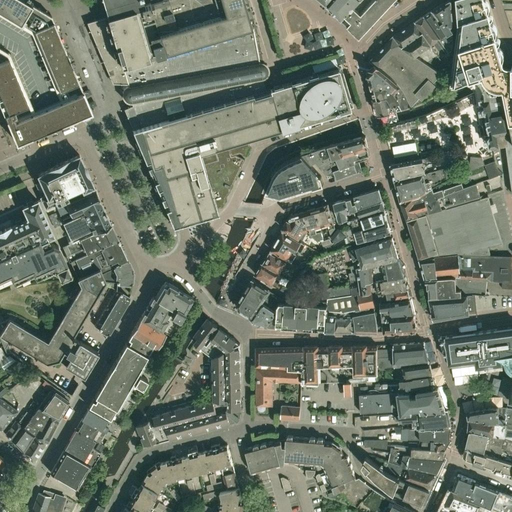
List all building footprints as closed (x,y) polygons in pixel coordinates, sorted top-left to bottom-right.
[(0,0),(0,102),(3,110),(7,119),(16,143),(18,142),(24,140),(36,134),(42,132),(50,129),(55,126),(67,121),(73,119),(84,114),(89,112),(92,111),(83,91),(77,77),(75,71),(70,60),(68,55),(64,47),(62,41),(57,29),(55,23),(51,16),(28,2),(25,0),(0,0)] [(102,0),(108,16),(87,22),(112,83),(128,84),(129,88),(260,64),(253,28),(165,54),(151,3),(142,6),(139,0),(102,0)] [(162,0),(151,3),(165,54),(253,28),(255,27),(246,0),(162,0)] [(331,0),(327,5),(342,20),(342,19),(360,0),(331,0)] [(360,0),(342,19),(350,26),(349,27),(350,28),(360,37),(391,4),(392,4),(391,3),(393,0),(360,0)] [(447,0),(432,11),(447,33),(448,35),(454,32),(451,28),(454,26),(453,1),(452,0),(447,0)] [(511,64),(509,64),(508,64),(507,64),(506,64),(505,63),(504,62),(504,61),(484,0),(456,0),(458,23),(451,80),(463,82),(474,79),(475,80),(477,81),(478,83),(479,84),(481,86),(482,87),(483,89),(483,91),(484,93),(484,95),(484,97),(485,99),(480,100),(481,106),(479,106),(486,142),(488,142),(489,147),(506,144),(511,190),(511,64)] [(432,11),(425,15),(433,26),(431,28),(439,38),(447,33),(432,11)] [(433,26),(425,15),(415,21),(431,43),(439,38),(431,28),(433,26)] [(414,22),(393,36),(415,56),(431,45),(414,22)] [(370,61),(375,64),(383,71),(397,81),(403,91),(413,106),(420,97),(422,99),(435,85),(433,83),(441,75),(442,75),(419,59),(415,56),(393,36),(370,61)] [(369,75),(372,89),(387,86),(395,92),(404,109),(405,108),(401,101),(396,92),(399,88),(400,87),(395,81),(374,64),(370,69),(368,74),(369,75)] [(124,108),(132,129),(173,225),(218,212),(217,208),(221,207),(224,202),(244,159),(234,154),(231,155),(228,144),(281,129),(343,111),(350,108),(342,80),(338,68),(270,88),(269,88),(264,86),(262,79),(262,78),(262,77),(131,101),(132,105),(124,108)] [(372,89),(375,98),(385,96),(396,111),(401,110),(404,109),(395,92),(387,86),(372,89)] [(375,98),(375,99),(379,114),(390,112),(396,111),(385,96),(375,98)] [(326,174),(327,176),(329,175),(333,174),(336,180),(363,170),(359,161),(367,158),(370,154),(368,147),(365,136),(364,137),(328,146),(304,154),(311,165),(312,165),(312,164),(315,162),(326,174)] [(391,163),(395,179),(422,172),(422,173),(426,172),(427,172),(444,167),(446,166),(446,157),(420,158),(419,158),(418,152),(394,157),(395,162),(391,163)] [(82,191),(94,185),(79,154),(69,159),(48,169),(48,170),(38,175),(47,194),(41,197),(46,208),(67,198),(82,191)] [(320,175),(311,165),(302,154),(294,157),(288,160),(286,162),(280,166),(279,166),(278,167),(273,173),(273,174),(266,192),(267,193),(268,193),(274,195),(280,196),(281,197),(314,187),(315,187),(315,186),(322,184),(322,185),(324,184),(323,183),(321,176),(320,175)] [(459,163),(459,155),(446,157),(446,166),(455,164),(459,163)] [(485,164),(482,157),(471,156),(470,163),(469,163),(471,170),(485,164)] [(491,178),(502,174),(503,173),(498,168),(495,160),(485,164),(491,178)] [(401,200),(420,194),(433,188),(441,182),(448,179),(447,177),(458,173),(455,164),(446,166),(444,167),(427,172),(426,172),(422,173),(395,180),(401,200)] [(434,191),(433,188),(420,194),(420,195),(412,197),(412,198),(401,201),(404,209),(439,197),(464,188),(462,184),(443,190),(442,188),(434,191)] [(407,218),(408,220),(447,209),(446,208),(481,197),(476,184),(464,188),(439,197),(404,209),(407,218)] [(95,189),(65,203),(69,210),(60,215),(61,220),(72,242),(93,233),(111,224),(101,201),(95,189)] [(354,196),(356,202),(357,206),(361,205),(361,207),(382,200),(379,191),(376,189),(354,196)] [(419,258),(420,259),(458,254),(458,253),(490,254),(488,247),(502,243),(488,196),(447,209),(408,220),(419,258)] [(358,208),(357,206),(356,202),(353,203),(351,197),(347,199),(346,198),(334,202),(337,214),(335,214),(337,221),(352,217),(350,212),(352,211),(351,210),(354,210),(358,208)] [(0,284),(0,283),(0,281),(7,278),(8,280),(13,278),(15,282),(22,279),(21,277),(28,273),(29,276),(35,273),(37,278),(43,275),(42,272),(50,269),(51,271),(56,268),(61,278),(72,273),(59,246),(55,248),(53,244),(51,244),(48,238),(54,235),(49,225),(38,200),(23,207),(28,219),(0,231),(0,284)] [(361,205),(357,206),(358,208),(354,210),(356,217),(360,216),(384,208),(382,200),(361,207),(361,205)] [(316,208),(321,226),(328,224),(331,234),(335,229),(328,204),(316,208)] [(304,211),(309,230),(311,236),(319,240),(323,238),(321,232),(317,233),(315,228),(321,226),(316,208),(315,208),(304,211)] [(353,228),(341,230),(338,228),(331,237),(335,243),(344,237),(346,243),(356,240),(357,242),(391,232),(389,225),(387,218),(385,208),(384,208),(360,216),(351,219),(352,224),(353,228)] [(285,223),(284,226),(283,228),(287,231),(286,231),(299,239),(303,232),(309,230),(304,211),(293,215),(291,215),(290,216),(286,222),(285,223)] [(70,261),(71,261),(85,254),(101,247),(118,239),(111,224),(93,233),(72,242),(66,245),(63,246),(70,261)] [(296,254),(292,252),(294,249),(296,250),(297,249),(301,252),(305,244),(301,242),(283,231),(275,243),(274,243),(271,247),(272,249),(271,250),(280,255),(287,259),(291,262),(296,254)] [(392,236),(356,248),(351,250),(353,260),(360,258),(359,259),(359,260),(360,260),(361,263),(351,266),(352,272),(349,272),(350,280),(359,279),(360,286),(351,287),(350,287),(334,289),(333,287),(329,288),(326,273),(319,273),(322,301),(327,302),(328,298),(360,293),(360,294),(372,292),(371,281),(373,281),(372,268),(375,263),(378,263),(398,258),(392,236)] [(99,268),(101,272),(127,259),(118,239),(101,247),(85,254),(71,261),(78,278),(99,268)] [(335,249),(333,244),(324,246),(326,252),(335,249)] [(264,263),(279,273),(280,273),(283,268),(293,269),(296,265),(291,262),(287,259),(280,255),(279,257),(270,252),(267,257),(265,258),(263,260),(264,263)] [(425,278),(455,275),(456,277),(460,277),(460,278),(487,280),(511,282),(511,268),(511,266),(511,255),(458,254),(420,259),(425,278)] [(203,258),(196,265),(199,268),(206,261),(203,258)] [(385,279),(404,275),(398,258),(378,263),(379,272),(383,271),(385,279)] [(127,259),(101,272),(106,281),(117,282),(131,284),(133,271),(127,259)] [(255,274),(272,284),(281,290),(283,285),(275,280),(279,273),(264,263),(262,263),(255,274)] [(8,318),(0,333),(0,339),(1,342),(6,353),(8,353),(10,350),(9,344),(10,342),(11,342),(12,341),(54,367),(59,359),(66,363),(66,364),(83,375),(84,375),(98,352),(80,341),(79,341),(74,338),(75,336),(74,335),(104,284),(116,289),(117,282),(106,281),(101,272),(99,268),(78,278),(81,285),(77,292),(47,341),(8,319),(8,318)] [(385,279),(381,280),(376,280),(378,293),(386,292),(408,289),(409,288),(404,275),(385,279)] [(429,294),(429,296),(474,294),(475,294),(486,295),(487,280),(460,278),(460,277),(456,277),(452,277),(439,277),(425,279),(424,280),(425,282),(427,284),(427,288),(428,288),(429,290),(428,291),(428,293),(429,294)] [(252,279),(237,303),(239,308),(252,317),(262,303),(270,291),(252,279)] [(163,285),(163,284),(155,297),(153,296),(116,360),(119,361),(118,363),(147,380),(147,379),(137,373),(153,345),(157,348),(166,333),(170,335),(183,314),(184,314),(186,310),(185,309),(193,297),(182,291),(181,292),(177,290),(178,288),(168,283),(168,284),(164,285),(163,285)] [(129,297),(116,289),(105,308),(118,315),(129,297)] [(408,289),(386,292),(387,300),(410,296),(408,289)] [(277,312),(268,325),(276,327),(278,305),(283,298),(270,291),(262,303),(263,303),(264,304),(265,303),(275,310),(274,311),(277,312)] [(338,312),(345,311),(360,309),(375,306),(373,293),(372,293),(372,292),(360,294),(360,293),(328,298),(327,302),(327,312),(335,312),(338,312)] [(476,311),(474,294),(429,296),(429,297),(435,319),(443,317),(469,313),(469,312),(476,311)] [(325,331),(325,330),(327,312),(327,302),(322,301),(283,298),(278,305),(276,327),(325,331)] [(392,315),(414,313),(410,298),(380,304),(381,310),(390,309),(390,312),(391,312),(392,315)] [(252,317),(253,320),(254,321),(268,325),(277,312),(274,311),(275,310),(265,303),(264,304),(263,303),(262,303),(252,317)] [(118,315),(105,308),(94,326),(108,334),(118,315)] [(381,310),(384,332),(412,330),(416,330),(417,327),(414,313),(392,315),(391,312),(390,312),(390,309),(381,310)] [(375,311),(374,311),(353,316),(353,317),(346,317),(345,317),(345,311),(338,312),(335,312),(334,330),(377,332),(377,319),(375,311)] [(327,312),(325,330),(334,330),(335,312),(327,312)] [(163,414),(153,416),(154,418),(156,428),(160,442),(181,437),(185,436),(186,436),(190,435),(210,429),(215,428),(220,427),(231,424),(230,422),(231,422),(232,423),(235,421),(238,418),(239,416),(240,415),(240,411),(240,410),(241,410),(241,400),(241,398),(241,388),(240,368),(240,358),(240,343),(228,334),(223,330),(221,328),(220,328),(219,329),(216,327),(217,326),(211,321),(209,319),(208,319),(207,318),(194,335),(195,335),(195,336),(196,336),(198,338),(208,345),(204,350),(207,352),(211,355),(212,356),(213,357),(213,358),(213,379),(214,389),(214,398),(216,399),(222,399),(222,404),(229,409),(227,412),(220,407),(216,408),(214,402),(212,401),(203,403),(203,402),(198,403),(193,404),(173,410),(163,413),(163,414)] [(511,326),(497,329),(473,332),(447,336),(447,335),(446,335),(446,336),(442,336),(440,336),(447,357),(449,356),(449,361),(449,362),(450,362),(450,366),(450,367),(451,367),(451,366),(477,362),(477,364),(477,365),(478,365),(500,362),(501,362),(502,362),(501,361),(501,360),(507,359),(507,360),(508,361),(508,362),(509,364),(510,365),(511,366),(511,390),(510,399),(509,400),(510,400),(511,400),(511,326)] [(424,342),(393,344),(394,357),(379,358),(379,368),(394,367),(394,366),(429,362),(429,361),(425,343),(424,342)] [(257,363),(257,365),(257,388),(256,388),(256,395),(257,395),(257,405),(258,405),(258,408),(260,410),(264,410),(266,408),(266,405),(273,405),(273,404),(273,377),(280,377),(280,381),(302,382),(302,381),(319,382),(344,382),(345,394),(352,394),(351,381),(378,380),(378,357),(377,345),(367,345),(367,344),(353,345),(342,346),(342,345),(329,345),(329,346),(318,346),(318,345),(305,345),(305,346),(257,347),(257,363)] [(9,366),(17,361),(9,355),(0,360),(0,362),(4,369),(9,366)] [(9,366),(10,367),(13,372),(23,365),(17,361),(9,366)] [(110,368),(107,375),(128,388),(134,377),(136,379),(134,383),(142,388),(147,380),(118,363),(116,365),(113,370),(110,368)] [(401,367),(402,379),(414,377),(414,376),(432,374),(430,364),(401,367)] [(394,371),(386,371),(386,379),(394,379),(394,371)] [(418,389),(436,386),(432,374),(414,376),(414,377),(402,379),(399,379),(400,384),(375,385),(376,393),(418,389)] [(107,375),(101,385),(122,398),(128,388),(107,375)] [(95,396),(116,409),(122,398),(101,385),(95,396)] [(393,410),(400,409),(400,412),(421,410),(445,407),(438,386),(436,387),(436,386),(418,389),(376,393),(360,394),(360,412),(393,410)] [(42,409),(58,418),(69,400),(52,389),(38,407),(42,409)] [(95,396),(88,406),(110,419),(116,409),(95,396)] [(0,398),(0,429),(1,430),(18,411),(0,398)] [(281,406),(281,418),(290,418),(299,419),(300,407),(281,406)] [(507,423),(507,422),(505,422),(506,410),(507,407),(498,407),(498,406),(492,407),(470,410),(468,413),(469,417),(469,418),(484,420),(484,422),(496,421),(507,423)] [(46,442),(50,435),(58,418),(42,409),(38,407),(31,416),(28,420),(38,427),(30,440),(35,443),(39,438),(46,442)] [(105,433),(110,435),(111,433),(116,425),(113,423),(108,431),(107,431),(108,429),(103,426),(107,420),(88,408),(81,418),(105,433)] [(412,420),(412,425),(419,425),(450,423),(448,409),(398,414),(399,421),(412,420)] [(15,421),(6,433),(5,434),(13,441),(28,420),(31,416),(26,411),(18,423),(15,421)] [(81,418),(76,428),(95,440),(99,443),(102,438),(105,433),(81,418)] [(511,422),(507,422),(507,423),(496,421),(484,422),(484,420),(469,418),(468,427),(468,429),(470,430),(494,434),(505,435),(506,427),(511,427),(511,422)] [(28,420),(13,441),(23,452),(30,440),(38,427),(28,420)] [(149,421),(143,423),(139,425),(138,427),(139,430),(145,445),(150,444),(151,446),(158,444),(149,421)] [(408,440),(422,439),(449,438),(450,425),(451,425),(450,423),(419,425),(412,425),(413,428),(408,428),(408,434),(408,440)] [(95,440),(76,428),(70,439),(98,456),(100,452),(91,447),(95,440)] [(494,434),(470,430),(466,448),(502,459),(511,461),(511,440),(504,438),(505,435),(494,434)] [(254,446),(245,448),(245,449),(251,469),(259,467),(259,466),(265,464),(265,465),(266,465),(266,464),(272,462),(273,463),(281,461),(280,458),(283,457),(285,457),(286,457),(292,457),(292,458),(308,459),(308,458),(314,459),(316,460),(316,459),(322,459),(327,463),(330,469),(329,469),(330,470),(333,476),(332,477),(336,484),(332,485),(335,491),(335,492),(338,490),(340,493),(344,496),(351,504),(358,507),(363,500),(364,501),(375,489),(359,477),(356,479),(355,476),(352,468),(353,467),(351,463),(350,463),(349,461),(349,460),(348,456),(347,456),(346,454),(344,455),(341,448),(340,448),(333,443),(333,442),(332,442),(325,441),(325,439),(323,439),(323,438),(319,437),(318,438),(315,438),(315,437),(311,437),(310,438),(293,436),(292,435),(289,435),(288,436),(286,436),(286,438),(286,441),(281,441),(281,440),(281,439),(267,443),(266,442),(262,443),(261,444),(259,445),(258,444),(254,445),(254,446)] [(30,440),(23,452),(32,462),(33,462),(46,442),(39,438),(35,443),(30,440)] [(408,446),(445,449),(445,447),(449,440),(449,438),(422,439),(422,443),(408,442),(408,446)] [(98,456),(70,439),(64,449),(90,465),(92,467),(98,456)] [(388,440),(364,440),(365,447),(371,446),(386,448),(388,440)] [(151,511),(154,508),(151,506),(162,487),(165,485),(163,484),(165,482),(167,484),(168,483),(166,481),(168,480),(170,482),(172,480),(221,467),(227,487),(238,484),(228,445),(220,447),(220,443),(211,446),(212,449),(198,453),(197,447),(189,449),(190,455),(176,458),(176,455),(171,457),(172,460),(161,462),(157,465),(156,463),(155,464),(161,472),(157,475),(151,467),(150,467),(152,469),(148,472),(148,473),(139,488),(134,486),(130,493),(135,496),(134,497),(131,502),(129,501),(127,505),(126,507),(124,506),(120,511),(151,511)] [(391,445),(390,452),(443,457),(443,456),(445,449),(408,446),(391,445)] [(464,457),(498,468),(502,459),(466,448),(464,457)] [(64,449),(58,460),(77,472),(84,475),(90,465),(64,449)] [(401,465),(409,467),(410,467),(410,466),(436,474),(437,472),(445,457),(443,456),(443,457),(390,452),(390,453),(389,459),(402,462),(401,465)] [(428,491),(429,490),(400,479),(400,478),(387,472),(384,469),(366,456),(362,463),(366,469),(376,479),(390,490),(394,493),(422,504),(428,491)] [(511,472),(511,461),(502,459),(498,468),(511,472)] [(77,472),(58,460),(50,472),(77,488),(84,475),(77,472)] [(409,468),(409,467),(401,465),(387,461),(384,469),(387,472),(400,478),(400,479),(429,490),(436,475),(409,468)] [(223,487),(223,486),(222,482),(217,483),(214,473),(209,475),(212,484),(207,485),(208,490),(223,487)] [(469,496),(475,479),(458,473),(453,489),(469,496)] [(281,478),(284,491),(291,489),(289,480),(285,477),(281,478)] [(187,481),(191,495),(196,494),(192,479),(187,481)] [(469,496),(468,497),(481,503),(482,502),(482,503),(500,510),(506,511),(511,511),(511,493),(505,491),(492,486),(475,479),(469,496)] [(220,510),(218,511),(240,511),(241,510),(243,510),(243,509),(234,508),(234,503),(244,504),(244,503),(241,503),(242,498),(239,487),(220,492),(222,498),(221,501),(224,501),(223,504),(221,503),(221,504),(223,505),(223,507),(220,507),(220,510)] [(38,493),(31,511),(50,511),(52,506),(56,493),(43,489),(42,494),(38,493)] [(171,492),(177,500),(180,498),(174,489),(171,492)] [(415,511),(388,498),(376,490),(375,489),(364,501),(363,500),(358,507),(373,511),(415,511)] [(469,496),(453,489),(444,505),(459,511),(506,511),(500,510),(482,503),(481,503),(468,497),(469,496)] [(203,495),(204,500),(217,496),(215,491),(203,495)] [(157,507),(166,511),(170,511),(172,509),(159,502),(157,507)]
